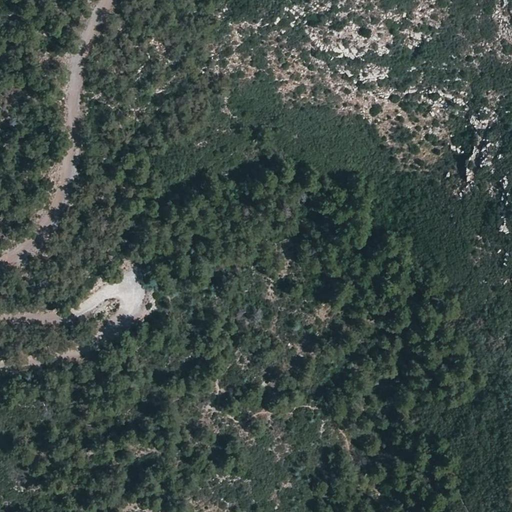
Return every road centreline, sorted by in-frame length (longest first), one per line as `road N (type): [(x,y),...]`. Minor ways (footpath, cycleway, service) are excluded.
road 1 (track): [(0,314),(62,314),(109,287),(121,290),(124,306),(94,342),(41,363),(0,364)]
road 2 (track): [(109,0),(51,209)]
